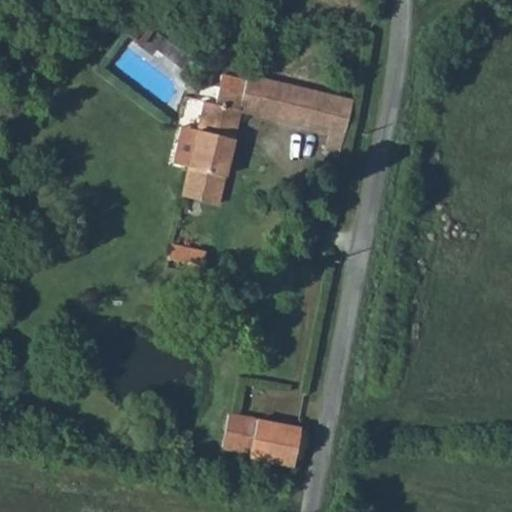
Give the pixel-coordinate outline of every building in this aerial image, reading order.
[(182,193),(212,200),(235,107),(325,128),(339,132),(347,97),(243,73),(239,89),(215,83),(211,101),(204,99),(198,130),(189,164),(182,193)] [(169,161),(189,164),(198,130),(177,125),(169,161)] [(325,128),(318,157),(334,159),(339,132),(325,128)] [(437,189),(430,266),(455,268),(462,191),(437,189)] [(166,254),(182,257),(182,268),(200,269),(201,246),(172,242),(167,242),(166,254)] [(232,413),(217,410),(213,441),(242,446),(247,414),(232,413)] [(237,472),(259,475),(277,477),(279,462),(288,464),(296,421),(247,414),(242,446),(237,472)]
